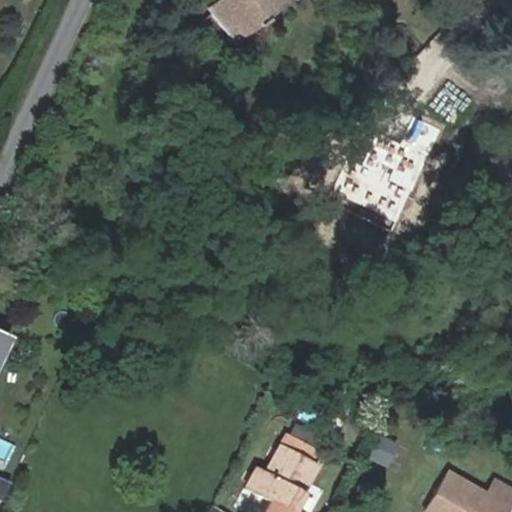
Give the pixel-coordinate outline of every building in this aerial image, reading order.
[(233,42),(288,0),(212,0),(205,6),(233,42)] [(0,359),(11,335),(0,330),(0,359)] [(308,460),(319,440),(292,426),(288,435),(284,433),(278,444),(308,460)] [(305,481),(315,463),(308,460),(278,444),(264,472),(254,466),(243,489),(267,502),(260,511),(289,511),(300,491),(296,489),(301,479),(305,481)] [(511,511),(511,492),(491,480),(484,494),(445,472),(423,511),(424,511),(502,511),(504,509),(511,511)] [(0,498),(0,499),(9,480),(0,475),(0,498)] [(300,491),(305,481),(301,479),(296,489),(300,491)]
